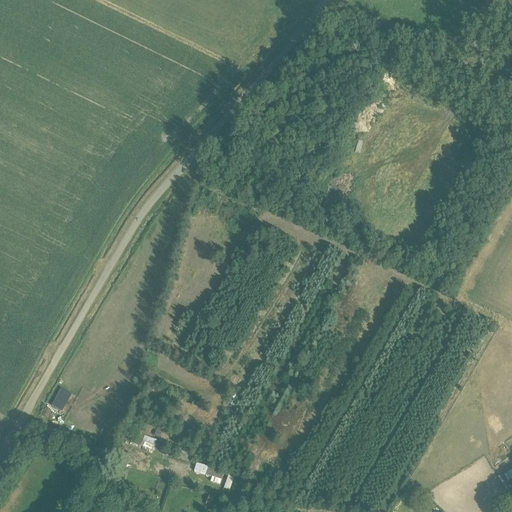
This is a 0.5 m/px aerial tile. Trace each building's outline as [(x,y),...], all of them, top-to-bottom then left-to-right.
[(62,389),(52,406),(60,411),(70,394),(62,389)] [(140,435),(136,445),(153,451),(157,441),(140,435)] [(180,451),(178,459),(190,463),(192,455),(180,451)] [(197,463),(195,471),(206,474),(208,467),(197,463)] [(209,466),(206,474),(213,477),(222,479),(224,471),(209,466)] [(231,491),(237,475),(231,473),(225,489),(231,491)] [(210,495),(208,503),(214,505),(217,497),(210,495)] [(238,511),(241,504),(231,500),(226,511),(238,511)]
